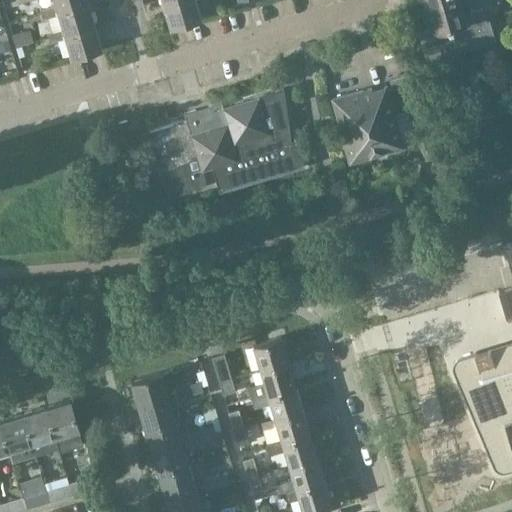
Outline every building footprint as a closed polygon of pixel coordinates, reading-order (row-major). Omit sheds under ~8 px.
[(85,0),(84,0),(52,0),(54,6),(38,11),(39,14),(85,0)] [(46,34),(47,38),(92,24),(85,0),(39,14),(41,20),(57,15),(61,30),(46,34)] [(175,0),(162,4),(169,29),(199,20),(194,1),(196,0),(175,0)] [(472,9),(469,0),(448,0),(422,8),(424,17),(423,19),(426,30),(429,31),(431,31),(431,32),(454,25),(464,59),(495,50),(492,40),(493,40),(487,19),(485,19),(481,7),(472,9)] [(4,25),(9,40),(23,36),(19,21),(4,25)] [(99,49),(92,24),(47,38),(48,43),(64,39),(69,58),(99,49)] [(4,32),(0,32),(0,59),(10,57),(4,32)] [(296,134),(297,138),(290,140),(283,89),(223,107),(222,102),(209,106),(212,117),(188,124),(187,121),(149,132),(168,198),(200,188),(204,180),(201,169),(213,166),(220,190),(307,165),(298,133),(296,134)] [(349,161),(402,146),(385,89),(373,93),(372,89),(331,101),(349,161)] [(123,131),(130,129),(127,120),(112,124),(120,155),(129,152),(123,131)] [(511,223),(496,228),(511,279),(511,281),(511,285),(511,286),(497,290),(506,323),(511,321),(511,223)] [(259,370),(287,361),(280,337),(251,345),(259,370)] [(454,363),(453,365),(454,370),(494,464),(495,465),(496,466),(497,467),(498,468),(500,468),(501,468),(503,468),(504,468),(511,465),(511,341),(459,358),(457,359),(456,360),(455,361),(454,362),(454,363)] [(211,357),(218,382),(231,378),(223,353),(211,357)] [(294,385),(287,361),(259,370),(263,383),(247,388),(250,398),(294,385)] [(130,381),(137,405),(167,396),(160,372),(130,381)] [(231,378),(218,382),(222,394),(234,390),(231,378)] [(199,380),(187,384),(190,394),(202,391),(199,380)] [(190,394),(187,384),(174,388),(177,398),(190,394)] [(301,408),(294,385),(250,398),(253,408),(269,403),(273,417),(301,408)] [(167,396),(137,405),(144,428),(174,419),(167,396)] [(68,400),(45,407),(53,436),(58,451),(81,444),(68,400)] [(45,407),(22,414),(30,443),(53,436),(45,407)] [(227,411),(232,428),(242,425),(237,408),(227,411)] [(301,408),(273,417),(280,440),(308,432),(301,408)] [(0,419),(0,425),(7,450),(11,461),(21,458),(17,447),(30,443),(22,414),(0,419)] [(144,428),(151,451),(190,439),(189,434),(187,430),(178,433),(174,419),(144,428)] [(242,425),(232,428),(237,444),(247,441),(242,425)] [(213,426),(201,430),(204,441),(216,437),(213,426)] [(192,444),(204,441),(201,430),(189,434),(190,439),(192,444)] [(283,451),(287,464),(315,455),(308,432),(280,440),(265,445),(268,456),(283,451)] [(151,451),(158,474),(188,465),(184,451),(193,448),(192,444),(190,439),(151,451)] [(315,455),(287,464),(294,487),(323,479),(315,455)] [(242,459),(247,476),(257,473),(252,456),(242,459)] [(158,474),(165,497),(195,488),(188,465),(158,474)] [(227,472),(215,476),(218,487),(230,483),(227,472)] [(257,473),(247,476),(252,492),(262,489),(257,473)] [(218,487),(215,476),(202,480),(206,490),(218,487)] [(91,477),(67,484),(70,493),(94,486),(91,477)] [(323,479),(294,487),(283,490),(287,501),(297,497),(301,511),(330,503),(323,479)] [(67,484),(45,491),(48,500),(70,493),(67,484)] [(165,497),(169,511),(197,511),(202,511),(195,488),(165,497)] [(25,507),(48,500),(45,491),(22,498),(25,507)] [(0,509),(0,511),(7,511),(25,507),(22,498),(0,504),(0,509)] [(99,511),(96,502),(81,506),(82,511),(99,511)]
